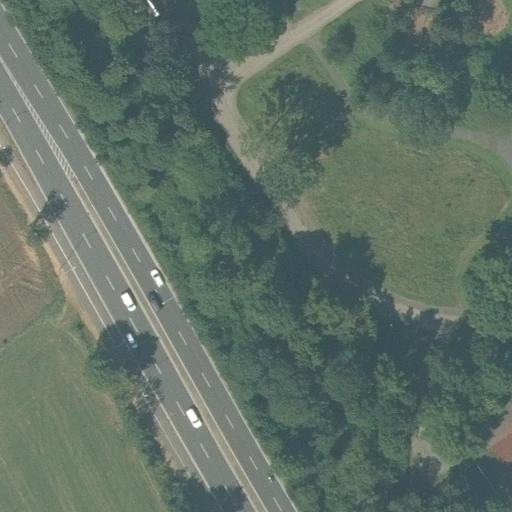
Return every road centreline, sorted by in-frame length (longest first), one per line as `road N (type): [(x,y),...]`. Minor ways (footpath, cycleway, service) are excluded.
road 1 (primary): [(281,511),(94,182),(0,53)]
road 2 (primary): [(0,72),(65,204),(241,511)]
